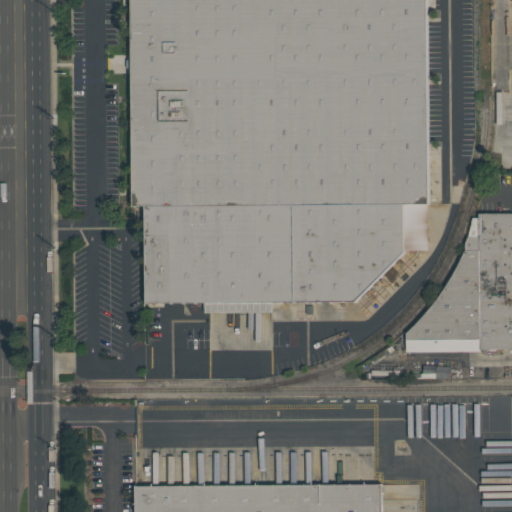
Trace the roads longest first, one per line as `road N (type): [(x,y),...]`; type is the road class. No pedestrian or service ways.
road 1 (primary): [(43,511),(38,0)]
road 2 (primary): [(0,73),(3,511)]
